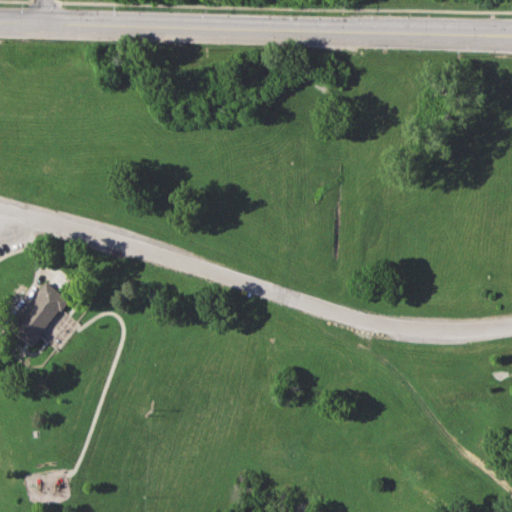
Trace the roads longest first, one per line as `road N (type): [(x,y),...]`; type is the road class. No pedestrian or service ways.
road 1 (residential): [(0,207),(375,325),(425,332),(511,324)]
road 2 (secondary): [(41,21),(511,32)]
